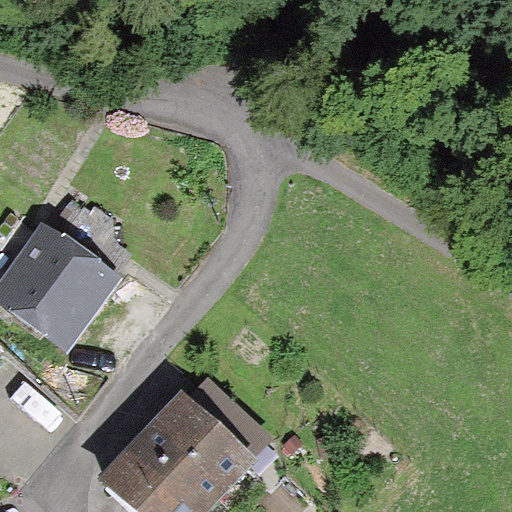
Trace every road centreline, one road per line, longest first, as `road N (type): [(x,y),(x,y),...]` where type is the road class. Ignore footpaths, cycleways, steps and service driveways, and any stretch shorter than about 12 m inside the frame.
road 1 (residential): [(253,131),(250,205),(226,256),(88,445),(70,511)]
road 2 (residential): [(511,285),(341,175),(253,131)]
road 3 (residential): [(253,131),(0,60)]
